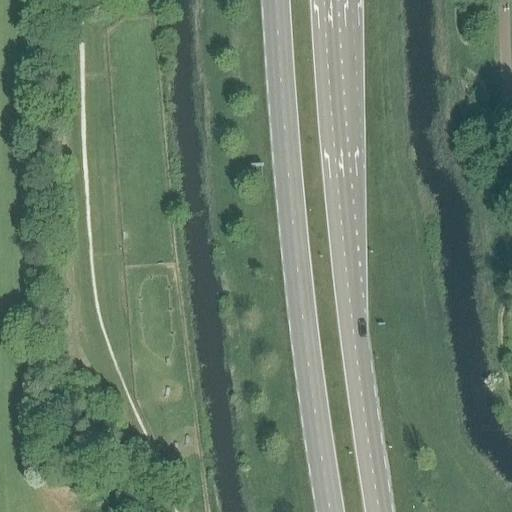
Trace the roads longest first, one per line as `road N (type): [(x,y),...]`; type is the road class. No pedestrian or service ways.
road 1 (primary): [(379,511),(350,321),(323,0)]
road 2 (primary): [(276,0),(329,511)]
